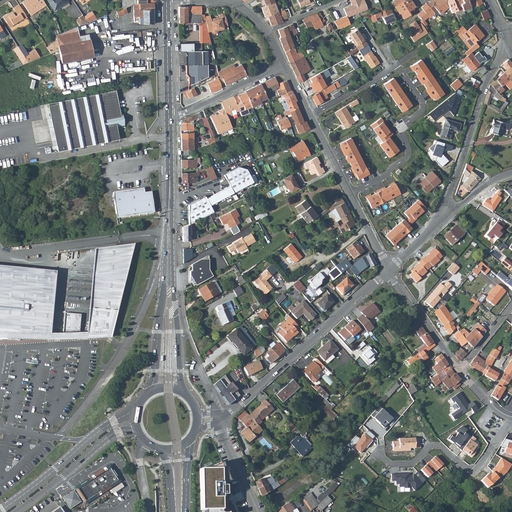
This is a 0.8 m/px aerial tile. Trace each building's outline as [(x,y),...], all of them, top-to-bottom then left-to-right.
[(28,13),(38,7),(39,9),(46,5),(41,0),(25,0),(21,3),(28,13)] [(47,0),(55,11),(68,2),(66,0),(47,0)] [(133,0),(121,0),(123,8),(125,7),(133,4),(134,4),(133,0)] [(346,17),(334,21),(335,23),(338,29),(349,25),(346,18),(366,9),(362,0),(361,0),(359,1),(358,0),(348,0),(350,5),(342,9),(346,17)] [(401,15),(403,18),(410,15),(408,12),(416,7),(411,0),(410,0),(403,4),(402,3),(395,7),(399,13),(398,14),(399,16),(401,15)] [(436,17),(447,8),(448,9),(449,8),(445,0),(431,0),(427,4),(434,13),(433,13),(436,17)] [(445,0),(449,8),(450,8),(450,9),(453,8),(454,11),(455,11),(458,10),(453,0),(445,0)] [(453,0),(458,10),(455,11),(458,17),(461,16),(461,15),(465,13),(463,10),(460,4),(463,3),(461,0),(453,0)] [(463,10),(471,7),(470,6),(468,1),(467,0),(461,0),(463,3),(460,4),(463,10)] [(143,24),(153,23),(153,3),(143,3),(140,3),(137,2),(134,4),(133,4),(134,22),(138,22),(138,23),(139,23),(139,24),(143,23),(143,24)] [(276,2),(275,3),(266,6),(261,7),(265,17),(267,16),(278,12),(277,10),(276,5),(277,4),(276,2)] [(424,19),(428,16),(429,18),(433,13),(434,13),(427,4),(426,3),(421,7),(423,10),(418,15),(421,19),(420,20),(421,22),(424,26),(428,24),(424,19)] [(15,11),(13,13),(12,11),(3,17),(7,23),(10,21),(13,25),(18,22),(19,23),(23,20),(24,20),(27,18),(19,5),(13,8),(15,11)] [(179,15),(192,14),(192,17),(197,17),(197,14),(201,14),(201,6),(179,7),(179,15)] [(39,9),(38,7),(28,13),(30,16),(39,9)] [(123,8),(121,9),(116,11),(118,16),(127,13),(125,7),(123,8)] [(370,16),(372,21),(376,19),(376,18),(382,16),(385,24),(394,20),(392,14),(393,13),(391,9),(391,7),(370,16)] [(282,22),(281,20),(291,16),(288,8),(282,11),(278,12),(267,16),(271,26),(282,22)] [(489,17),(486,10),(480,12),(483,19),(489,17)] [(83,16),(88,23),(97,19),(91,11),(83,16)] [(204,16),(207,27),(210,26),(211,30),(211,32),(213,33),(216,32),(217,30),(217,29),(223,27),(227,26),(225,17),(224,12),(218,14),(219,16),(219,17),(216,18),(216,17),(210,18),(209,14),(204,16)] [(310,19),(316,29),(323,25),(322,23),(325,21),(319,12),(308,16),(310,19)] [(208,40),(210,40),(207,31),(207,27),(204,16),(203,14),(201,14),(197,14),(197,17),(192,17),(192,14),(179,15),(179,23),(180,23),(192,23),(192,21),(196,21),(196,22),(196,23),(197,24),(198,25),(199,25),(200,42),(209,42),(208,40)] [(83,16),(83,15),(76,20),(79,26),(88,23),(83,16)] [(310,19),(308,16),(302,19),(307,28),(313,25),(310,19)] [(414,42),(427,33),(424,26),(421,22),(417,24),(414,21),(408,25),(411,29),(407,31),(414,42)] [(282,28),(278,29),(281,37),(288,34),(290,36),(296,34),(297,33),(297,32),(295,32),(294,29),(295,28),(295,27),(294,27),(293,23),(282,28)] [(331,25),(330,23),(328,24),(327,27),(329,29),(328,30),(331,33),(333,32),(333,33),(335,32),(334,31),(331,25)] [(456,29),(459,33),(462,31),(468,38),(466,40),(472,47),(470,48),(465,52),(467,55),(471,52),(479,45),(477,43),(476,42),(484,35),(479,28),(478,28),(475,24),(467,31),(462,25),(459,27),(456,29)] [(57,40),(59,50),(62,63),(93,56),(88,33),(79,35),(77,26),(76,27),(56,35),(57,40)] [(356,30),(348,35),(349,36),(345,38),(348,42),(352,40),(358,50),(366,45),(362,41),(364,40),(356,30)] [(470,48),(472,47),(466,40),(468,38),(462,31),(459,33),(459,34),(470,48)] [(301,51),(296,53),(290,36),(288,34),(281,37),(279,38),(284,50),(290,63),(304,56),(301,51)] [(59,50),(57,40),(47,47),(51,53),(59,50)] [(436,46),(432,40),(425,44),(428,49),(429,48),(431,50),(436,46)] [(28,52),(22,43),(18,46),(24,55),(28,52)] [(193,43),(179,44),(179,50),(185,50),(185,73),(188,75),(188,85),(207,76),(207,50),(193,50),(193,43)] [(370,48),(367,44),(366,45),(358,50),(366,61),(367,61),(371,68),(379,63),(375,56),(374,56),(369,48),(370,48)] [(24,56),(18,46),(13,49),(23,64),(28,62),(24,56)] [(24,55),(28,62),(40,57),(34,48),(28,52),(24,55)] [(469,67),(478,60),(471,52),(467,55),(463,59),(469,67)] [(304,56),(290,63),(292,67),(292,68),(293,69),(296,77),(299,83),(306,79),(303,73),(310,69),(304,57),(304,56)] [(432,99),(443,92),(420,58),(410,65),(432,99)] [(504,72),(509,78),(511,76),(511,64),(508,59),(503,64),(502,64),(507,69),(505,71),(504,70),(503,71),(504,72)] [(472,70),(481,63),(478,60),(469,67),(472,70)] [(235,67),(234,65),(218,72),(220,77),(219,77),(220,81),(223,80),(224,82),(226,85),(247,74),(241,64),(235,67)] [(511,86),(511,81),(509,78),(504,72),(496,79),(501,86),(504,83),(509,89),(511,86)] [(467,82),(477,88),(481,82),(471,76),(467,82)] [(208,87),(210,92),(222,87),(221,85),(221,83),(220,81),(219,77),(206,83),(208,87)] [(261,84),(265,94),(269,92),(267,88),(271,87),(272,90),(278,86),(275,77),(261,84)] [(326,93),(346,82),(343,77),(336,81),(311,96),(316,105),(324,100),(324,99),(328,97),(326,93)] [(394,80),(392,77),(382,84),(401,111),(411,104),(410,102),(411,102),(405,93),(403,94),(400,89),(402,88),(395,79),(394,80)] [(454,91),(461,85),(457,79),(449,85),(454,91)] [(496,91),(493,96),(503,102),(505,100),(505,99),(499,94),(504,89),(501,86),(496,79),(490,84),(495,90),(496,91)] [(284,94),(291,91),(287,80),(279,83),(281,87),(277,90),(280,96),(284,94)] [(245,92),(233,96),(237,104),(242,102),(244,106),(243,106),(245,109),(247,109),(262,103),(260,100),(267,97),(265,94),(261,84),(260,84),(245,91),(245,92)] [(189,97),(189,99),(197,95),(194,87),(186,90),(187,93),(189,97)] [(58,152),(119,139),(116,127),(124,125),(123,117),(121,117),(116,90),(47,104),(58,152)] [(284,94),(287,104),(295,101),(296,100),(292,91),(291,91),(284,94)] [(449,112),(453,116),(454,116),(460,95),(454,93),(428,114),(435,123),(449,112)] [(241,109),(240,107),(243,106),(244,106),(242,102),(237,104),(233,96),(220,102),(223,108),(227,117),(232,115),(230,111),(234,110),(235,111),(241,109)] [(503,111),(508,102),(505,100),(503,102),(504,103),(500,109),(503,111)] [(291,113),(290,112),(298,109),(295,101),(287,104),(288,106),(289,109),(286,110),(288,114),(291,113)] [(345,128),(355,122),(346,106),(335,112),(337,116),(338,115),(345,128)] [(227,117),(223,108),(217,111),(218,113),(216,114),(214,115),(213,114),(209,115),(217,133),(231,127),(227,117)] [(291,113),(298,133),(309,129),(306,121),(304,122),(298,109),(290,112),(291,113)] [(202,118),(207,133),(212,132),(206,117),(202,118)] [(290,125),(287,117),(284,118),(282,119),(280,120),(277,121),(280,129),(290,125)] [(370,125),(381,141),(388,136),(392,133),(389,129),(388,130),(383,122),(384,122),(381,117),(370,125)] [(458,131),(460,124),(445,119),(440,137),(449,140),(452,130),(458,131)] [(509,124),(492,119),(491,124),(494,125),(491,133),(500,136),(502,129),(507,130),(509,124)] [(181,130),(189,130),(189,125),(189,122),(183,122),(181,126),(181,130)] [(367,173),(350,136),(338,142),(357,178),(367,173)] [(381,141),(378,143),(387,157),(397,149),(388,136),(381,141)] [(305,149),(307,149),(302,141),(289,148),(291,152),(293,151),(298,161),(308,156),(305,149)] [(198,142),(192,144),(181,144),(181,150),(184,150),(192,149),(193,149),(198,148),(200,147),(198,142)] [(182,168),(193,168),(193,167),(193,163),(196,163),(200,163),(199,157),(197,157),(197,158),(192,159),(181,160),(182,168)] [(480,178),(476,174),(475,174),(473,177),(470,173),(472,171),(473,169),(466,164),(462,177),(463,178),(465,176),(468,178),(462,184),(466,189),(468,186),(471,188),(480,178)] [(211,180),(216,178),(211,165),(205,167),(206,169),(211,180)] [(254,181),(251,176),(248,170),(247,168),(240,166),(224,174),(227,180),(230,185),(206,197),(205,195),(188,204),(188,207),(188,224),(196,220),(198,219),(201,218),(203,217),(204,216),(209,213),(213,211),(210,204),(254,181)] [(433,187),(440,180),(431,171),(417,183),(425,192),(432,186),(433,187)] [(192,178),(192,174),(194,174),(194,173),(193,172),(182,173),(182,183),(192,182),(192,178)] [(300,187),(293,174),(285,178),(292,191),(300,187)] [(394,183),(365,197),(370,207),(399,192),(394,183)] [(361,196),(369,190),(367,186),(358,192),(361,196)] [(143,189),(113,193),(114,202),(145,198),(144,193),(143,189)] [(504,189),(499,196),(505,201),(510,195),(504,189)] [(144,193),(145,198),(114,202),(116,218),(152,212),(150,191),(144,193)] [(349,212),(342,198),(335,202),(336,203),(327,209),(327,208),(317,215),(319,218),(329,211),(328,210),(329,209),(330,211),(331,210),(335,207),(337,212),(339,217),(349,212)] [(305,199),(295,206),(298,210),(308,203),(305,199)] [(426,209),(417,199),(402,211),(407,217),(412,222),(426,209)] [(308,203),(298,210),(307,223),(317,216),(313,210),(311,211),(309,207),(310,206),(308,203)] [(340,219),(339,217),(337,212),(335,207),(331,210),(333,214),(334,214),(335,217),(334,218),(334,219),(335,221),(340,219)] [(241,216),(237,208),(220,216),(224,224),(228,222),(231,227),(240,222),(238,218),(241,216)] [(254,217),(256,221),(261,218),(268,214),(265,211),(254,217)] [(331,222),(325,226),(327,230),(333,226),(334,227),(338,226),(341,232),(348,228),(348,227),(354,224),(349,212),(339,217),(340,219),(335,221),(332,223),(331,222)] [(203,217),(205,224),(212,220),(209,213),(204,216),(203,217)] [(407,217),(404,220),(409,225),(412,222),(407,217)] [(404,220),(402,218),(384,234),(393,245),(411,227),(409,225),(404,220)] [(499,231),(504,224),(496,219),(486,236),(490,239),(493,235),(499,239),(502,233),(499,231)] [(185,225),(182,226),(183,236),(195,233),(195,225),(196,225),(196,223),(197,223),(196,220),(188,224),(185,225)] [(463,234),(466,232),(463,229),(459,225),(456,227),(463,234)] [(456,227),(455,226),(443,237),(450,245),(463,234),(456,227)] [(228,247),(230,252),(233,251),(235,254),(238,252),(238,253),(247,248),(246,247),(255,242),(251,234),(242,239),(233,243),(233,244),(228,247)] [(363,251),(355,241),(345,248),(354,258),(363,251)] [(292,243),(284,249),(295,263),(302,257),(292,243)] [(112,331),(118,310),(135,244),(95,248),(86,332),(112,331)] [(418,262),(419,263),(413,268),(415,270),(412,272),(409,275),(416,283),(421,278),(420,278),(427,271),(426,271),(432,266),(439,260),(439,259),(442,257),(434,248),(428,253),(429,254),(425,257),(424,257),(418,262)] [(183,263),(192,258),(192,254),(192,249),(191,249),(183,249),(183,263)] [(376,265),(370,253),(364,256),(351,266),(348,268),(355,277),(359,273),(369,265),(370,267),(376,265)] [(500,263),(511,273),(511,264),(505,258),(500,263)] [(192,282),(195,289),(212,279),(208,272),(208,262),(200,261),(190,268),(190,274),(189,274),(190,284),(192,282)] [(339,264),(335,266),(341,274),(348,268),(351,266),(347,261),(340,266),(339,264)] [(481,272),(484,275),(489,269),(481,262),(476,267),(481,272)] [(453,263),(447,270),(454,276),(460,269),(453,263)] [(0,333),(2,333),(2,338),(17,339),(17,334),(32,335),(49,334),(57,270),(0,266),(0,333)] [(341,274),(335,266),(330,271),(327,273),(328,274),(332,281),(341,274)] [(327,273),(330,271),(326,267),(310,281),(316,288),(322,284),(323,279),(328,274),(327,273)] [(476,267),(472,272),(477,276),(481,272),(476,267)] [(271,276),(266,271),(253,281),(264,295),(272,289),(265,280),(271,276)] [(500,271),(496,275),(502,281),(511,289),(511,276),(510,275),(507,278),(500,271)] [(496,275),(493,278),(499,284),(502,281),(496,275)] [(242,277),(238,279),(242,286),(246,284),(242,277)] [(347,290),(352,285),(345,278),(335,287),(341,294),(347,289),(347,290)] [(292,285),(297,290),(302,285),(298,280),(292,285)] [(424,302),(431,309),(440,299),(436,296),(439,293),(443,296),(446,292),(445,291),(449,286),(446,283),(442,287),(439,285),(424,302)] [(206,304),(221,295),(215,284),(212,285),(198,293),(200,297),(202,297),(206,304)] [(305,289),(302,285),(297,290),(300,294),(305,289)] [(494,306),(505,291),(497,285),(486,299),(494,306)] [(236,290),(229,294),(233,300),(240,296),(236,290)] [(277,304),(285,297),(282,293),(274,300),(277,304)] [(323,310),(332,302),(326,295),(317,303),(323,310)] [(302,301),(295,308),(291,304),(288,308),(291,311),(290,312),(296,319),(302,314),(309,321),(316,315),(302,301)] [(466,314),(469,317),(479,304),(476,301),(474,303),(466,314)] [(217,315),(218,316),(231,308),(228,303),(224,305),(216,309),(219,314),(217,315)] [(367,321),(379,311),(372,303),(360,312),(363,315),(357,320),(368,333),(374,328),(367,321)] [(451,320),(453,319),(443,305),(434,312),(443,326),(442,327),(445,330),(446,329),(452,324),(453,324),(451,320)] [(231,308),(218,316),(220,320),(221,319),(225,327),(234,322),(233,321),(236,317),(232,309),(231,308)] [(264,309),(258,315),(262,321),(266,317),(265,316),(264,314),(267,312),(264,309)] [(78,332),(80,314),(64,312),(62,332),(78,332)] [(289,316),(286,319),(286,320),(283,323),(285,325),(278,332),(287,342),(294,335),(295,335),(298,332),(296,329),(298,327),(289,316)] [(417,320),(411,325),(424,343),(427,347),(433,342),(417,320)] [(352,321),(338,333),(345,340),(351,335),(353,337),(360,330),(352,321)] [(268,330),(270,329),(265,323),(264,322),(261,324),(267,330),(268,330)] [(446,329),(450,334),(455,327),(452,324),(446,329)] [(473,347),(474,346),(486,331),(479,324),(469,334),(464,329),(459,332),(467,342),(466,342),(472,348),(473,347)] [(236,329),(227,336),(235,346),(243,355),(251,348),(244,339),(236,329)] [(111,337),(112,331),(86,332),(78,332),(62,332),(49,334),(32,335),(17,334),(17,339),(2,338),(2,333),(0,333),(0,339),(19,340),(47,339),(111,337)] [(458,342),(461,346),(467,342),(459,332),(454,336),(455,338),(458,342)] [(332,355),(338,349),(330,340),(324,346),(325,347),(318,353),(328,363),(334,357),(332,355)] [(423,354),(435,345),(433,342),(427,347),(424,349),(419,353),(408,361),(411,365),(415,361),(417,364),(426,357),(423,354)] [(273,361),(284,351),(277,343),(266,353),(269,356),(267,358),(267,360),(269,362),(271,363),(273,361)] [(424,343),(416,349),(419,353),(424,349),(427,347),(424,343)] [(368,347),(358,355),(367,366),(373,361),(371,359),(373,357),(372,357),(376,354),(372,350),(371,351),(368,347)] [(454,355),(459,361),(466,354),(460,348),(455,352),(456,353),(454,355)] [(492,351),(489,355),(495,359),(498,354),(492,351)] [(436,372),(437,373),(448,364),(443,357),(441,354),(434,360),(437,364),(432,367),(436,372)] [(476,369),(477,370),(482,373),(486,366),(483,364),(481,363),(483,361),(477,356),(476,355),(474,358),(469,365),(476,369)] [(490,367),(495,359),(489,355),(485,362),(483,364),(486,366),(482,373),(481,374),(483,375),(484,374),(485,374),(484,375),(494,381),(495,381),(497,377),(498,374),(489,369),(490,367)] [(317,358),(303,371),(311,380),(311,379),(314,383),(320,377),(318,374),(325,367),(317,358)] [(261,369),(257,361),(243,367),(247,376),(261,369)] [(233,368),(239,384),(245,379),(238,364),(233,368)] [(439,377),(450,368),(448,364),(437,373),(435,375),(438,378),(439,377)] [(439,377),(438,378),(435,375),(433,376),(432,377),(430,379),(433,382),(435,380),(438,383),(439,383),(441,381),(448,389),(452,386),(454,389),(460,384),(458,382),(460,380),(456,375),(454,373),(453,372),(451,370),(450,368),(439,377)] [(496,385),(490,395),(491,396),(497,400),(509,380),(511,376),(504,372),(501,379),(500,379),(497,385),(496,385)] [(214,383),(230,402),(236,398),(241,393),(229,379),(228,380),(224,375),(214,383)] [(299,388),(300,387),(292,379),(287,384),(288,385),(285,388),(284,387),(275,395),(282,403),(283,403),(282,402),(298,387),(299,388)] [(413,384),(408,389),(412,394),(417,390),(413,384)] [(316,391),(322,397),(325,392),(320,387),(319,388),(316,391)] [(388,403),(398,393),(395,390),(385,399),(388,403)] [(460,392),(451,398),(453,402),(455,401),(460,408),(451,414),(455,419),(471,408),(474,413),(479,409),(473,401),(469,404),(460,392)] [(260,403),(261,404),(248,415),(251,418),(254,421),(257,425),(261,422),(260,421),(273,409),(264,399),(260,403)] [(317,401),(310,408),(315,413),(316,412),(322,406),(320,404),(317,401)] [(316,412),(317,414),(322,409),(333,419),(335,416),(337,418),(338,417),(331,410),(327,407),(323,404),(322,406),(316,412)] [(380,406),(372,415),(383,425),(391,417),(380,406)] [(247,414),(240,421),(243,425),(251,418),(248,415),(247,414)] [(247,428),(254,421),(251,418),(243,425),(246,428),(247,427),(247,428)] [(254,421),(247,428),(247,427),(246,428),(241,433),(250,443),(256,437),(262,430),(257,425),(254,421)] [(290,438),(292,440),(290,442),(302,457),(312,448),(310,446),(311,445),(307,439),(307,438),(305,435),(306,433),(303,430),(300,433),(299,431),(295,434),(290,438)] [(367,430),(358,440),(355,437),(348,445),(353,449),(355,447),(359,452),(374,436),(367,430)] [(448,444),(459,452),(470,438),(459,430),(448,444)] [(417,447),(417,437),(401,437),(401,439),(395,439),(395,448),(407,448),(407,447),(417,447)] [(469,443),(462,454),(467,458),(469,456),(472,460),(476,454),(474,453),(477,449),(469,443)] [(435,455),(421,468),(428,476),(442,464),(435,455)] [(207,468),(199,467),(199,510),(201,510),(200,511),(220,511),(220,495),(225,495),(224,483),(229,480),(220,463),(207,468)] [(500,474),(504,468),(496,464),(492,469),(500,474)] [(119,480),(111,468),(107,470),(76,489),(85,503),(88,501),(96,496),(115,483),(119,480)] [(416,471),(410,476),(410,474),(390,473),(390,479),(396,480),(396,483),(399,483),(399,487),(410,487),(410,485),(414,490),(424,481),(416,471)] [(264,480),(263,478),(255,482),(261,497),(275,489),(285,482),(284,480),(282,477),(273,483),(275,485),(273,486),(271,487),(268,479),(264,480)] [(124,487),(121,483),(111,490),(113,494),(124,487)] [(321,496),(321,495),(315,501),(318,505),(336,488),(332,486),(321,496)] [(79,502),(73,491),(63,498),(69,508),(79,502)] [(315,501),(310,493),(303,498),(312,510),(318,506),(319,505),(318,505),(315,501)] [(321,511),(332,501),(328,496),(319,505),(318,506),(320,510),(321,511)] [(278,510),(279,511),(298,511),(297,508),(295,509),(290,502),(278,510)]
